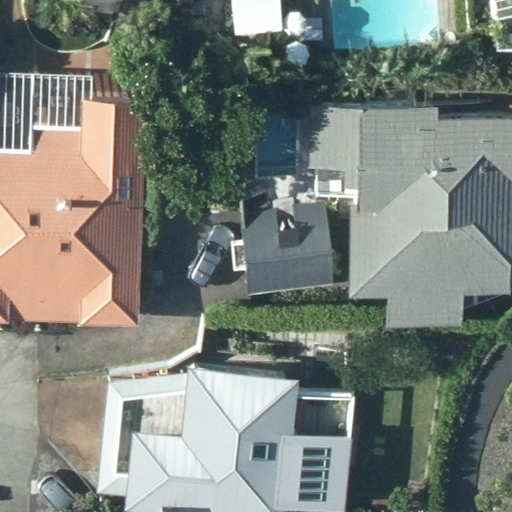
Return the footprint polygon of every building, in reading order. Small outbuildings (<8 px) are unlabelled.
[(511,39),(511,0),(462,0),(463,17),(495,17),(494,39),(511,39)] [(0,312),(148,321),(151,98),(35,93),(35,122),(0,121),(0,312)] [(511,111),(450,110),(450,101),(324,95),(322,159),(360,161),(360,176),(374,176),(374,194),(368,194),(365,283),(403,283),(402,314),(474,317),(475,286),(511,287),(511,111)] [(246,211),(254,289),(337,281),(329,202),(246,211)] [(116,370),(104,479),(296,497),(304,426),(361,432),(365,382),(308,376),(311,354),(202,343),(200,365),(116,370)]
